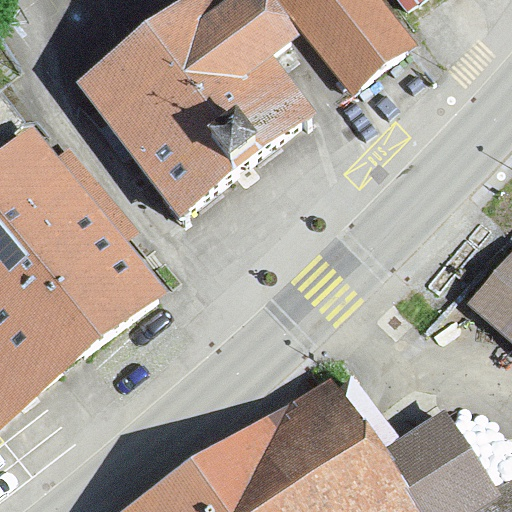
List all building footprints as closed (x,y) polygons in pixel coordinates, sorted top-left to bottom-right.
[(214,0),(206,0),(85,95),(185,229),(189,225),(186,220),(303,129),(307,134),(312,131),(266,70),(290,51),(254,3),(230,21),(214,0)] [(407,56),(363,0),(283,0),(358,95),(407,56)] [(420,0),(396,0),(405,12),(420,0)] [(30,139),(0,163),(0,422),(158,304),(119,259),(115,252),(77,206),(80,204),(30,139)] [(511,266),(474,309),(511,341),(511,266)] [(306,417),(159,511),(511,511),(511,476),(494,466),(479,476),(445,425),(376,469),(329,402),(327,403),(324,398),(303,412),(306,417)]
